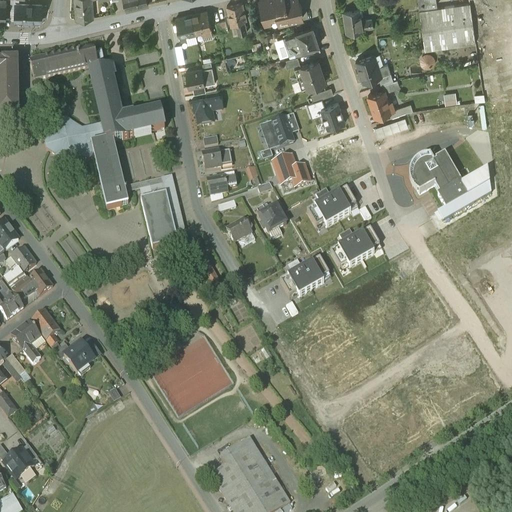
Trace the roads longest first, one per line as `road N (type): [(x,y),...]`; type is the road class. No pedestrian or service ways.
road 1 (residential): [(325,0),(395,213),(511,382)]
road 2 (residential): [(160,12),(196,205),(265,326)]
road 3 (residential): [(216,511),(67,286)]
road 4 (residential): [(352,511),(511,406)]
road 5 (unknown): [(428,415),(283,511)]
